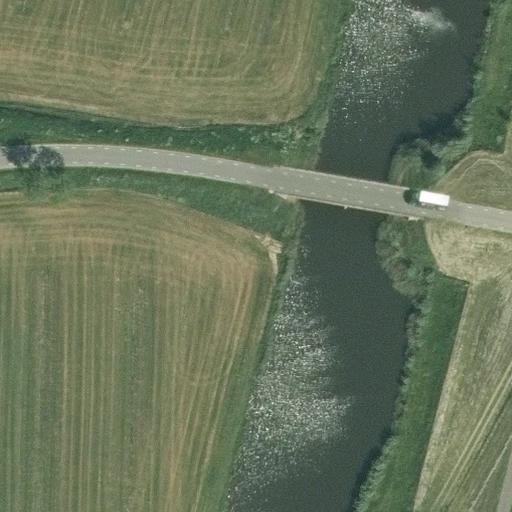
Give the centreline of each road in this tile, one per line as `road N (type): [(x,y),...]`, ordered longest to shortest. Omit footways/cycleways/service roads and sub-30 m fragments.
road 1 (unclassified): [(511,221),(199,164),(51,153),(0,158)]
road 2 (track): [(511,368),(432,511)]
